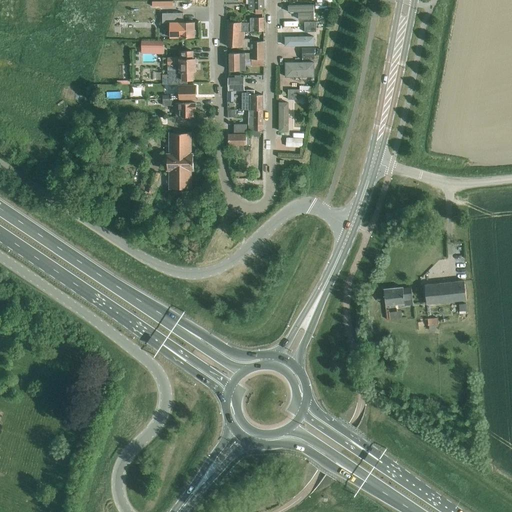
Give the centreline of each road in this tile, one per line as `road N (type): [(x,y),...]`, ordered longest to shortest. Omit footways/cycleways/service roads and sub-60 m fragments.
road 1 (unclassified): [(351,226),(301,206),(232,262),(179,273),(0,163)]
road 2 (unclassified): [(0,256),(161,371),(161,417),(119,464),(124,511)]
road 3 (residential): [(242,207),(265,206),(270,195),(270,0)]
road 4 (trunk): [(185,330),(0,208)]
road 5 (residential): [(242,207),(230,203),(221,161),(217,0)]
road 6 (trunk): [(0,231),(173,352)]
road 7 (secondary): [(372,162),(407,0)]
road 8 (unclassified): [(372,162),(448,182),(511,179)]
